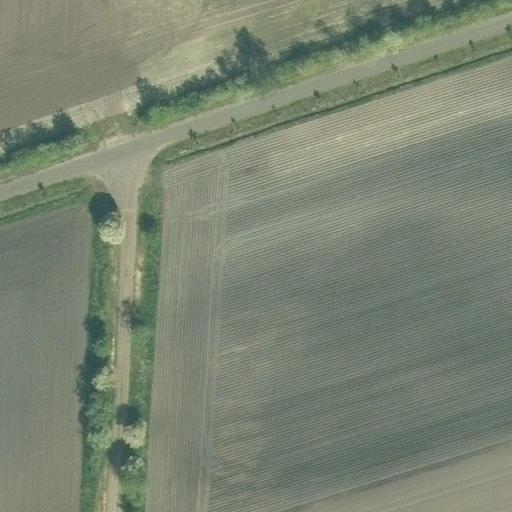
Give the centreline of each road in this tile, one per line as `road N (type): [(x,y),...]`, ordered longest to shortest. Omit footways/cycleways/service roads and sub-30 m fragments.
road 1 (unclassified): [(511,22),(0,191)]
road 2 (track): [(130,151),(115,511)]
